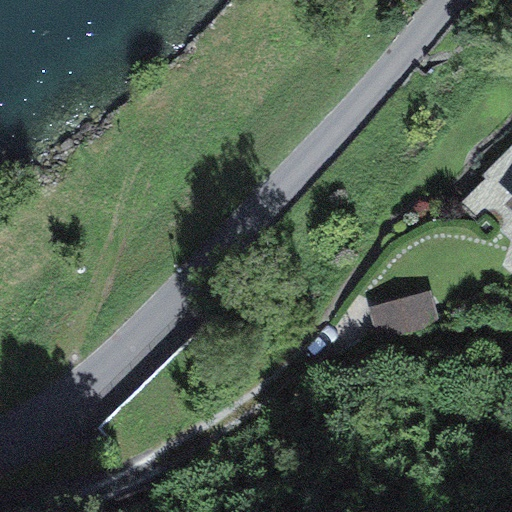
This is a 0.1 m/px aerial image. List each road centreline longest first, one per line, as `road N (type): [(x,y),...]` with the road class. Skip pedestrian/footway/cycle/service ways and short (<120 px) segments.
road 1 (tertiary): [(0,447),(111,369),(447,0)]
road 2 (track): [(511,348),(303,366)]
